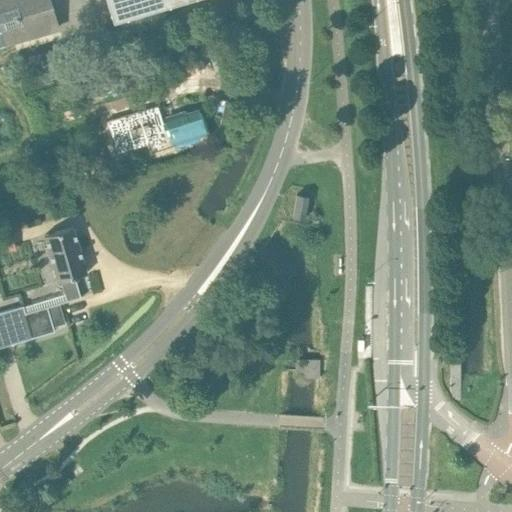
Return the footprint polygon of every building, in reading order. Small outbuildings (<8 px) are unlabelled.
[(0,0),(0,44),(57,28),(48,0),(0,0)] [(106,0),(112,20),(178,0),(106,0)] [(28,56),(32,72),(67,62),(62,46),(28,56)] [(126,128),(133,152),(171,140),(173,147),(207,136),(198,108),(165,118),(165,116),(126,128)] [(292,216),(304,218),(308,196),(296,194),(292,216)] [(57,281),(60,280),(66,300),(79,296),(73,276),(86,272),(73,226),(44,235),(57,281)] [(0,251),(13,248),(10,236),(0,239),(0,251)] [(0,311),(0,347),(54,331),(46,306),(25,312),(23,305),(0,311)] [(300,359),(296,359),(297,372),(306,372),(306,377),(314,377),(320,377),(320,359),(312,359),(300,359)] [(448,377),(448,400),(461,400),(462,377),(461,377),(461,361),(449,361),(449,377),(448,377)]
